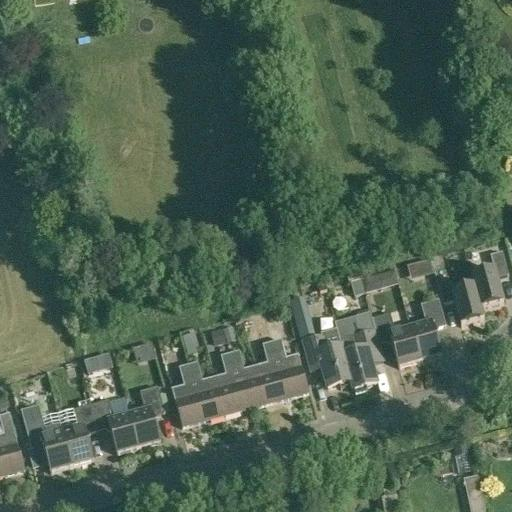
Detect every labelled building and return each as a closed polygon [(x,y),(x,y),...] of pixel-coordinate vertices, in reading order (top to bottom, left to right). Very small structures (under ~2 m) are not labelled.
[(472,277),(475,288),(481,311),(483,311),(504,305),(498,280),(509,277),(503,254),(490,257),(494,271),(472,277)] [(381,292),(378,278),(362,283),(366,296),(381,292)] [(445,306),(456,303),(463,327),(485,321),(483,311),(481,311),(475,288),(454,294),(450,280),(438,283),(445,306)] [(362,283),(351,286),(355,299),(366,296),(362,283)] [(422,308),(426,326),(412,329),(421,365),(443,359),(436,333),(448,330),(441,303),(422,308)] [(421,365),(412,329),(396,334),(391,316),(372,321),(376,333),(380,348),(393,345),(400,370),(421,365)] [(345,355),(340,339),(338,331),(320,336),(321,340),(315,342),(310,325),(299,328),(303,345),(311,376),(323,372),(328,391),(340,388),(340,391),(352,388),(344,355),(345,355)] [(226,347),(236,344),(233,329),(223,332),(226,347)] [(281,340),(278,330),(269,333),(271,342),(281,340)] [(380,348),(376,333),(356,339),(355,335),(340,339),(345,355),(344,355),(352,388),(353,393),(355,392),(356,395),(367,393),(366,389),(378,386),(372,367),(384,364),(380,348)] [(224,346),(221,334),(212,336),(215,348),(224,346)] [(198,350),(194,336),(182,339),(186,353),(198,350)] [(272,345),(288,402),(310,396),(299,358),(287,361),(282,342),(272,345)] [(267,367),(256,369),(267,408),(288,402),(272,345),(262,348),(267,367)] [(137,366),(157,360),(153,347),(133,352),(137,366)] [(267,408),(256,369),(244,373),(239,354),(230,356),(246,413),(267,408)] [(226,378),(214,381),(225,419),(246,413),(230,356),(221,359),(226,378)] [(225,419),(214,381),(203,384),(198,365),(188,368),(204,425),(225,419)] [(182,431),(204,425),(188,368),(179,370),(184,389),(172,392),(182,431)] [(166,417),(158,390),(140,395),(145,413),(129,417),(139,452),(161,446),(153,420),(166,417)] [(0,411),(10,409),(7,399),(0,401),(0,411)] [(79,411),(91,408),(89,402),(78,405),(79,411)] [(109,403),(91,408),(98,435),(110,432),(118,458),(139,452),(129,417),(114,422),(109,403)] [(79,431),(62,435),(72,470),(94,464),(87,438),(98,435),(91,408),(79,411),(74,413),(79,431)] [(39,409),(21,413),(32,453),(44,449),(51,476),(72,470),(62,435),(47,440),(39,409)] [(0,422),(4,438),(0,438),(0,465),(4,479),(25,473),(10,416),(0,419),(0,422)] [(448,429),(422,439),(430,458),(456,447),(448,429)] [(472,473),(469,456),(455,459),(459,476),(472,473)] [(464,481),(471,511),(485,511),(478,478),(464,481)] [(399,511),(396,498),(377,503),(378,511),(399,511)]
